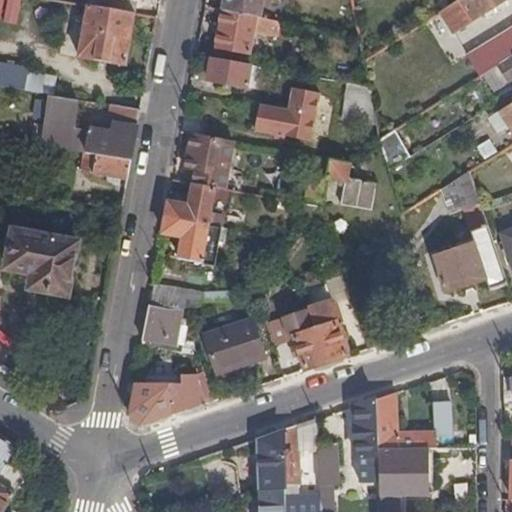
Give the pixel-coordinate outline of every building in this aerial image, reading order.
[(22,0),(8,0),(5,21),(18,24),(22,0)] [(93,0),(92,7),(138,15),(140,0),(93,0)] [(256,16),(260,16),(262,0),(222,0),(221,9),(256,16)] [(436,0),(444,12),(454,7),(449,0),(436,0)] [(506,0),(465,0),(454,7),(444,12),(451,24),(465,15),(471,23),(506,0)] [(138,15),(92,7),(83,56),(130,64),(138,15)] [(249,53),(256,16),(221,9),(215,46),(249,53)] [(456,32),(471,23),(465,15),(451,24),(456,32)] [(511,58),(511,30),(469,57),(472,62),(465,66),(475,81),(483,77),(511,58)] [(511,82),(511,58),(483,77),(494,94),(511,82)] [(0,86),(53,95),(58,96),(60,76),(31,72),(32,66),(0,60),(0,86)] [(248,87),(251,67),(213,60),(209,80),(248,87)] [(368,89),(350,86),(344,121),(376,128),(373,114),(368,89)] [(321,98),(296,93),(291,116),(261,109),(257,132),(312,144),(321,98)] [(132,161),(141,109),(113,105),(109,132),(94,130),(93,135),(70,130),(76,99),(58,96),(53,95),(43,145),(84,153),(132,161)] [(376,128),(379,139),(399,128),(386,106),(373,114),(376,128)] [(511,135),(511,106),(499,115),(511,135)] [(226,190),(235,143),(194,135),(184,182),(218,188),(226,190)] [(129,179),(132,161),(84,153),(82,170),(93,171),(93,174),(129,179)] [(307,204),(322,207),(329,183),(333,162),(316,159),(307,204)] [(333,162),(329,183),(346,186),(344,205),(372,210),(377,186),(348,182),(351,165),(333,162)] [(492,289),(507,285),(482,208),(471,173),(454,184),(462,206),(474,243),(437,256),(449,291),(487,279),(492,289)] [(170,201),(167,219),(219,229),(220,222),(211,221),(218,188),(184,182),(180,203),(170,201)] [(462,206),(454,184),(439,192),(446,211),(462,206)] [(167,219),(164,234),(182,238),(178,262),(202,266),(217,268),(224,230),(219,229),(167,219)] [(83,243),(17,231),(11,268),(37,273),(34,286),(73,294),(83,243)] [(154,288),(151,306),(168,311),(185,309),(245,306),(244,296),(202,298),(154,288)] [(313,310),(320,334),(341,327),(346,326),(338,302),(313,310)] [(151,306),(144,342),(179,349),(185,309),(168,311),(151,306)] [(308,373),(331,365),(320,334),(313,310),(284,320),(291,342),(297,340),(308,373)] [(254,322),(207,338),(219,377),(267,360),(254,322)] [(331,365),(352,358),(341,327),(320,334),(331,365)] [(511,377),(501,378),(501,404),(511,404),(511,377)] [(145,427),(204,408),(201,379),(183,381),(183,388),(137,385),(131,416),(145,427)] [(397,433),(396,393),(373,400),(375,452),(398,452),(397,433)] [(373,400),(352,407),(353,459),(356,459),(357,486),(359,486),(360,493),(377,494),(375,452),(373,400)] [(316,447),(314,420),(296,426),(298,455),(316,454),(316,447)] [(296,426),(281,431),(283,489),(299,488),(298,455),(296,426)] [(281,431),(253,440),(256,495),(283,492),(283,489),(281,431)] [(463,433),(397,433),(398,452),(401,452),(463,452),(463,433)] [(20,449),(0,436),(0,480),(10,464),(20,449)] [(336,446),(316,447),(316,454),(318,486),(337,486),(336,446)] [(375,452),(377,494),(378,511),(388,511),(388,496),(425,496),(424,464),(401,464),(401,452),(398,452),(375,452)] [(33,480),(10,464),(0,480),(0,511),(4,511),(15,496),(20,499),(33,480)] [(283,511),(283,492),(256,495),(256,511),(283,511)] [(319,511),(319,499),(309,499),(309,511),(319,511)]
